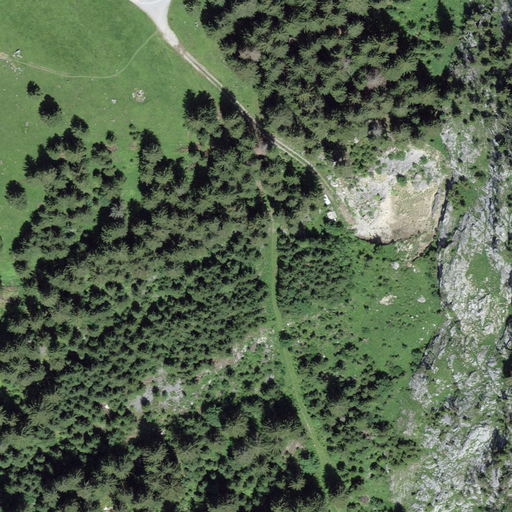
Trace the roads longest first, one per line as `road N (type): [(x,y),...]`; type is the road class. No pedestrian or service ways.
road 1 (track): [(183,56),(273,208),(272,299),(337,511)]
road 2 (track): [(183,56),(329,194)]
